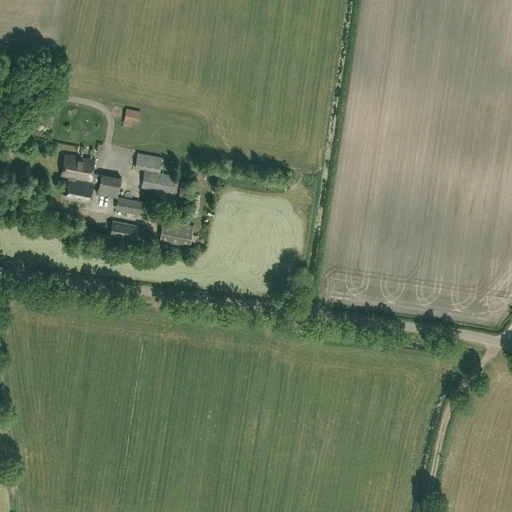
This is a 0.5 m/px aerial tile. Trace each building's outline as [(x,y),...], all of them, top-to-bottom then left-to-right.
[(126,108),(124,118),(139,121),(141,111),(126,108)] [(138,152),(135,167),(144,169),(141,187),(173,193),(176,175),(159,172),(162,157),(138,152)] [(78,169),(81,157),(65,154),(61,175),(69,176),(65,197),(89,202),(93,184),(74,181),(75,177),(79,178),(81,169),(78,169)] [(94,159),(81,157),(78,169),(81,169),(79,178),(100,182),(101,174),(92,172),(94,159)] [(101,173),(101,174),(100,182),(97,193),(117,197),(121,177),(101,173)] [(186,195),(188,184),(182,182),(180,194),(186,195)] [(145,202),(130,199),(117,197),(115,209),(143,215),(145,202)] [(158,244),(189,249),(194,225),(163,219),(158,244)] [(112,220),(110,234),(135,239),(138,225),(112,220)]
